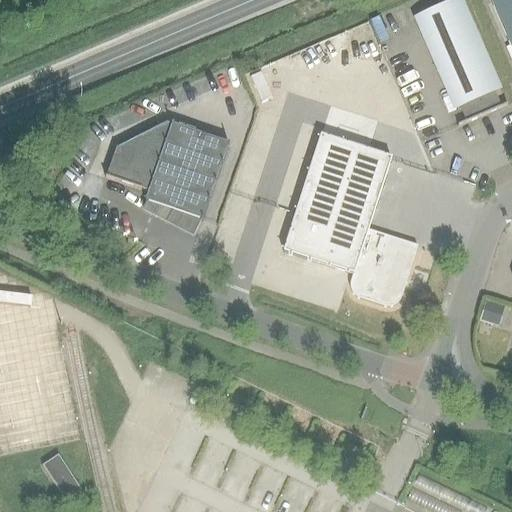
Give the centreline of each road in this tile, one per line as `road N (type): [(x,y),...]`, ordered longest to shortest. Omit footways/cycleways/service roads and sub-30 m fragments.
road 1 (tertiary): [(433,385),(0,221)]
road 2 (secondary): [(0,108),(256,0)]
road 3 (tertiary): [(433,385),(483,240),(511,200)]
